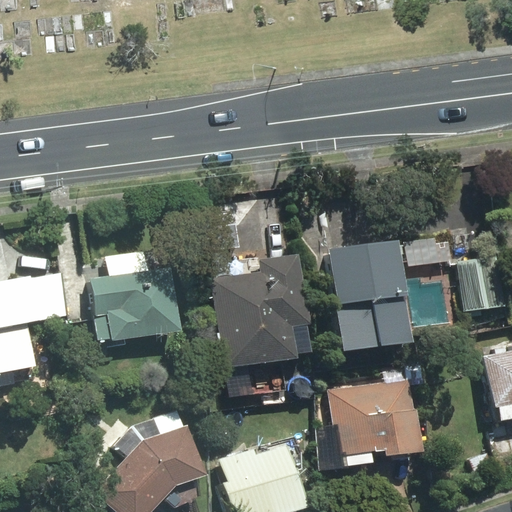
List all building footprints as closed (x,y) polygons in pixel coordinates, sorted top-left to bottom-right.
[(444,238),(402,244),(405,268),(448,262),(444,238)] [(392,241),(324,251),(336,353),(407,344),(392,241)] [(209,276),(218,368),(292,361),(291,355),(313,353),(303,252),(287,253),(287,247),(267,249),(267,258),(238,261),(239,273),(209,276)] [(107,277),(86,280),(93,345),(176,336),(169,273),(144,276),(141,254),(105,258),(107,277)] [(454,263),(461,311),(501,306),(495,258),(454,263)] [(57,277),(0,285),(0,373),(27,369),(20,325),(64,318),(57,277)] [(511,351),(480,358),(489,409),(511,404),(511,351)] [(324,386),(333,458),(337,457),(338,470),(369,466),(367,453),(378,452),(379,459),(418,454),(408,375),(324,386)] [(204,476),(186,424),(179,426),(174,411),(134,425),(110,450),(126,458),(88,494),(108,511),(148,511),(171,487),(204,476)] [(218,486),(226,511),(290,511),(309,506),(290,444),(259,454),(257,447),(216,460),(223,484),(218,486)]
